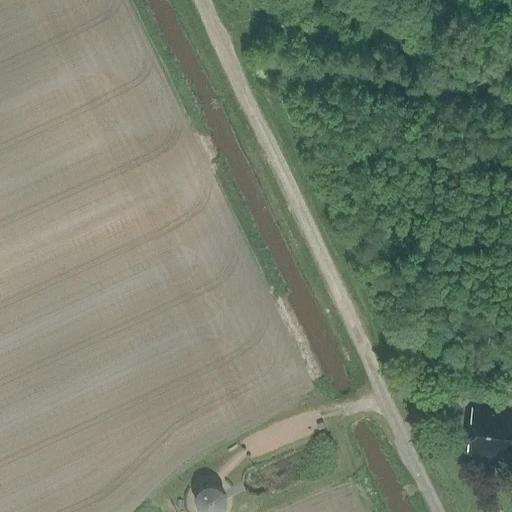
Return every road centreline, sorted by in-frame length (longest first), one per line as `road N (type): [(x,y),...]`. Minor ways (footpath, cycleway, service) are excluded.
road 1 (track): [(204,0),(439,511)]
road 2 (track): [(511,69),(219,33)]
